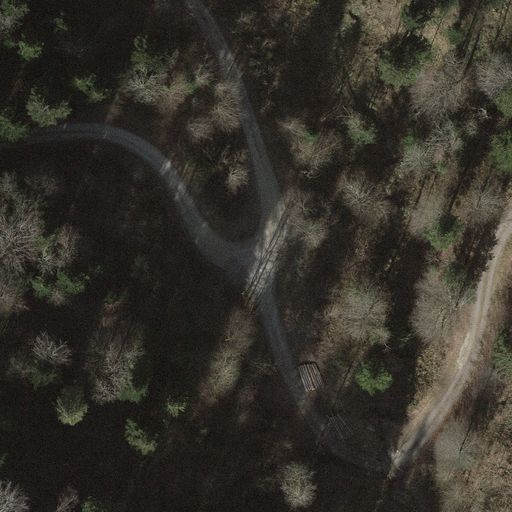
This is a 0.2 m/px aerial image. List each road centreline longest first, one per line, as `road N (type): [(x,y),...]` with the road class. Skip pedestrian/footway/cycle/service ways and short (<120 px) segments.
road 1 (track): [(261,267),(275,353),(328,440),(360,464),(390,467),(409,450),(455,369),(487,253),(511,217)]
road 2 (track): [(261,267),(235,273),(206,243),(174,183),(118,136),(0,149)]
road 3 (track): [(185,0),(211,30),(257,165),(267,220),(261,267)]
